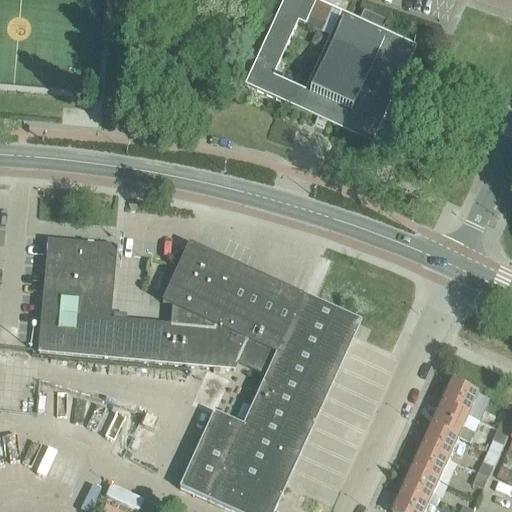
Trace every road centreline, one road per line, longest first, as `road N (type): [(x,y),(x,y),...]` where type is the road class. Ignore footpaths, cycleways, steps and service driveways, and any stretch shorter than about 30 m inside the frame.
road 1 (tertiary): [(457,270),(247,194),(0,156)]
road 2 (residential): [(348,511),(457,270)]
road 3 (tertiary): [(457,270),(511,146)]
